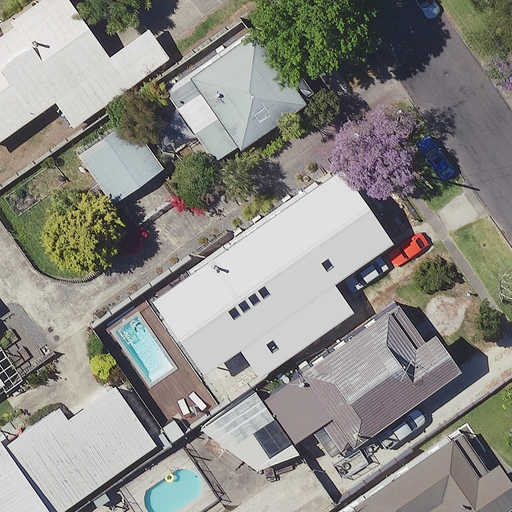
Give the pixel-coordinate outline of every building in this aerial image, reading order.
[(0,29),(0,134),(54,97),(72,123),(169,55),(147,24),(109,50),(73,0),(33,0),(9,18),(12,21),(0,29)] [(195,86),(174,100),(214,158),(301,99),(254,29),(187,74),(195,86)] [(163,166),(131,117),(79,152),(111,200),(163,166)] [(389,237),(339,164),(213,250),(263,323),(389,237)] [(455,368),(404,296),(260,398),(289,439),(307,426),(329,456),(455,368)] [(261,361),(240,333),(164,390),(185,418),(261,361)] [(49,511),(158,437),(116,375),(27,436),(15,419),(0,429),(0,511),(49,511)] [(336,511),(492,511),(511,499),(511,487),(495,462),(485,469),(458,429),(336,511)] [(299,458),(227,509),(229,511),(308,511),(328,498),(299,458)]
